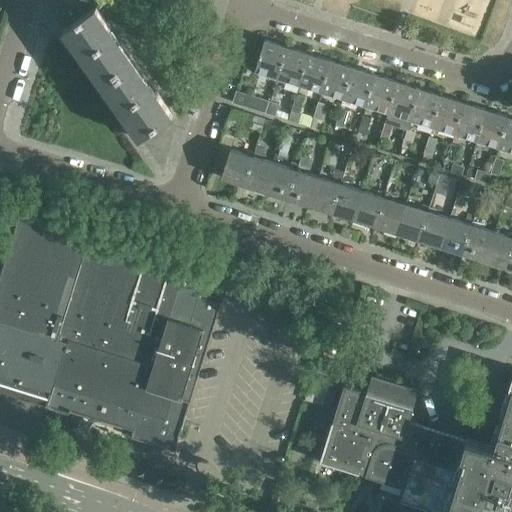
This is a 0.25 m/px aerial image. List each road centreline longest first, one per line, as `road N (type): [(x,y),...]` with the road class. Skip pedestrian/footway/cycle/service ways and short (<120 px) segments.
road 1 (residential): [(511,310),(175,208)]
road 2 (residential): [(234,0),(504,86),(511,58)]
road 3 (residential): [(175,208),(234,0)]
road 4 (residential): [(175,208),(0,155)]
road 5 (tertiary): [(135,511),(0,472)]
road 6 (residential): [(0,122),(36,0)]
